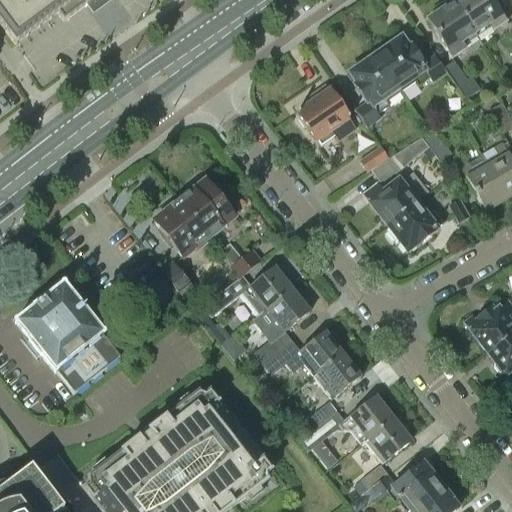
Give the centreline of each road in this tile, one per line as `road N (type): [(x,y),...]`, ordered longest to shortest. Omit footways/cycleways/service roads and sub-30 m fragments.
road 1 (residential): [(384,316),(210,92)]
road 2 (secondary): [(0,197),(187,58)]
road 3 (residential): [(511,485),(384,316)]
road 4 (residential): [(210,92),(339,0)]
road 5 (residential): [(384,316),(511,246)]
